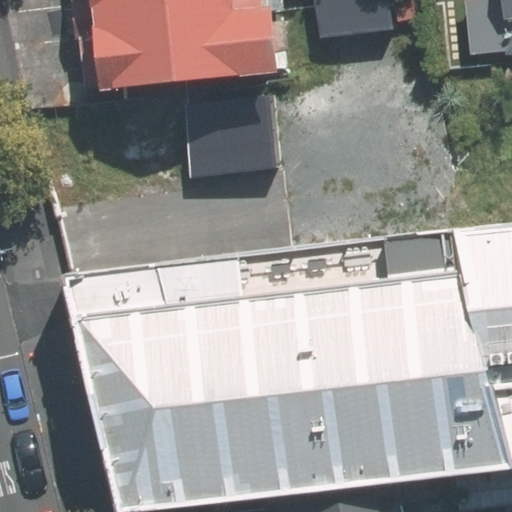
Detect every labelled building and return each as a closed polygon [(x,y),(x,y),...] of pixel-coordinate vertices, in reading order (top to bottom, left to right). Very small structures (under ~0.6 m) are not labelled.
[(79,0),(88,89),(285,72),(279,3),(269,4),(268,0),(79,0)] [(511,0),(466,0),(471,55),(511,51),(511,0)] [(264,104),(92,122),(107,256),(279,237),(264,104)] [(96,309),(144,508),(511,475),(511,228),(456,234),(457,269),(96,309)] [(441,511),(436,488),(392,498),(375,501),(329,511),(441,511)]
